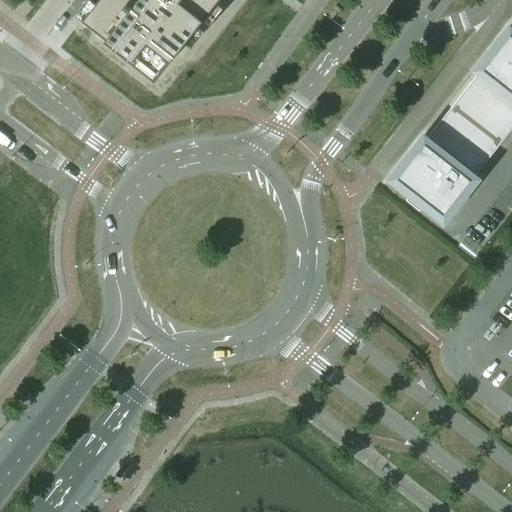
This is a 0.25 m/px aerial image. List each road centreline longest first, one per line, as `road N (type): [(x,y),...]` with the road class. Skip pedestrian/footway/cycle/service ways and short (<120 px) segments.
road 1 (unclassified): [(270,330),(505,511)]
road 2 (unclassified): [(511,465),(299,291)]
road 3 (secondary): [(128,313),(0,478)]
road 4 (secondary): [(49,511),(178,348)]
road 5 (secondary): [(296,208),(319,163),(407,43)]
road 6 (secondary): [(371,13),(244,160)]
road 7 (residential): [(511,413),(457,364),(459,341),(511,272)]
road 8 (tertiary): [(149,172),(0,69)]
road 9 (tertiary): [(0,117),(86,181),(115,215)]
